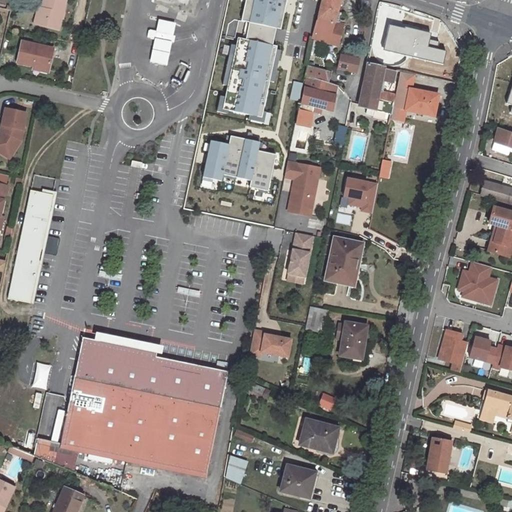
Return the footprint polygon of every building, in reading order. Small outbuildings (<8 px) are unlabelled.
[(58,31),(65,0),(43,0),(41,12),(37,25),(58,31)] [(291,0),(249,0),(244,21),(235,19),(229,25),(227,35),(241,38),(225,110),(265,118),(281,46),(276,45),(280,28),(285,30),(291,0)] [(333,24),(336,14),(339,0),(321,0),(312,41),(337,47),(342,26),(338,25),(333,24)] [(393,18),(377,14),(375,23),(391,26),(393,18)] [(173,24),(159,21),(156,33),(148,31),(146,38),(155,40),(150,63),(164,66),(169,43),(173,44),(174,37),(170,36),(173,24)] [(384,56),(391,26),(375,23),(367,64),(393,70),(395,58),(384,56)] [(437,38),(395,28),(391,47),(408,50),(406,57),(432,62),(437,38)] [(17,63),(33,67),(32,69),(47,72),(52,50),(22,42),(17,63)] [(337,69),(356,73),(359,59),(340,55),(337,69)] [(367,64),(357,107),(366,109),(365,115),(384,119),(385,114),(391,115),(392,107),(394,95),(381,92),(382,86),(379,86),(380,80),(392,82),(395,70),(393,70),(367,64)] [(327,84),(331,72),(306,66),(303,79),(306,79),(327,84)] [(399,71),(395,90),(405,92),(406,88),(410,89),(413,74),(399,71)] [(306,79),(301,105),(311,107),(316,109),(331,112),(336,87),(327,84),(306,79)] [(405,110),(434,116),(438,95),(410,89),(406,88),(405,92),(395,90),(394,95),(392,107),(405,110)] [(405,110),(392,107),(391,115),(390,118),(402,121),(405,110)] [(5,128),(4,135),(0,133),(0,150),(5,154),(9,148),(13,151),(14,152),(20,143),(26,115),(5,110),(1,126),(5,128)] [(498,129),(511,134),(511,120),(502,117),(498,129)] [(309,147),(313,128),(299,125),(295,145),(309,147)] [(338,126),(334,143),(343,145),(346,128),(338,126)] [(492,149),(508,154),(510,148),(511,148),(511,134),(498,129),(497,129),(494,142),(492,149)] [(235,136),(233,145),(227,175),(257,181),(263,150),(265,142),(235,136)] [(233,145),(211,140),(204,177),(226,181),(227,175),(233,145)] [(0,154),(8,160),(14,152),(13,151),(9,148),(5,154),(0,150),(0,154)] [(281,154),(263,150),(257,181),(255,189),(272,192),(281,154)] [(316,168),(284,162),(281,176),(292,178),(285,210),(300,213),(301,206),(308,207),(316,168)] [(387,177),(390,164),(381,162),(378,175),(387,177)] [(380,184),(345,178),(342,196),(351,198),(350,205),(364,207),(363,212),(374,214),(380,184)] [(481,196),(506,203),(510,190),(485,182),(481,196)] [(29,305),(51,196),(48,196),(29,192),(7,300),(24,304),(29,305)] [(308,207),(301,206),(300,213),(307,215),(308,207)] [(511,213),(493,208),(488,224),(495,226),(498,227),(494,243),(490,242),(488,252),(504,256),(511,230),(511,213)] [(311,239),(294,235),(286,276),(287,276),(286,283),(301,286),(302,279),(303,279),(311,239)] [(334,238),(324,280),(352,287),(362,245),(334,238)] [(491,268),(470,263),(468,272),(461,270),(455,291),(460,293),(459,299),(490,307),(498,280),(489,277),(491,268)] [(304,330),(322,334),(327,309),(309,306),(304,330)] [(361,359),(366,326),(344,322),(338,355),(361,359)] [(463,334),(444,329),(436,360),(452,364),(450,371),(459,374),(467,342),(461,341),(463,334)] [(82,337),(60,444),(59,449),(77,453),(205,479),(227,372),(155,357),(157,350),(100,338),(99,341),(82,337)] [(490,341),(473,337),(467,359),(492,366),(496,349),(489,347),(490,341)] [(259,345),(248,343),(243,367),(254,369),(255,365),(281,370),(285,352),(258,347),(259,345)] [(511,347),(498,343),(496,349),(492,366),(491,369),(499,372),(500,369),(511,372),(511,347)] [(244,389),(261,397),(260,399),(266,402),(270,393),(247,383),(244,389)] [(511,398),(488,392),(482,412),(494,415),(506,419),(505,424),(511,425),(511,406),(511,402),(511,398)] [(480,420),(492,423),(494,415),(482,412),(480,420)] [(337,428),(306,420),(299,444),(331,453),(337,428)] [(454,428),(470,433),(471,429),(455,425),(454,428)] [(432,440),(427,470),(445,474),(452,435),(439,433),(438,441),(432,440)] [(60,444),(37,439),(32,457),(73,474),(77,453),(59,449),(60,444)] [(8,452),(23,458),(25,454),(10,448),(8,452)] [(23,458),(31,462),(32,457),(25,454),(23,458)] [(239,485),(246,462),(229,457),(225,478),(239,485)] [(309,486),(312,472),(286,466),(280,491),(309,498),(312,487),(309,486)] [(0,511),(2,511),(14,487),(0,480),(0,511)] [(67,480),(52,511),(76,511),(87,489),(67,480)]
